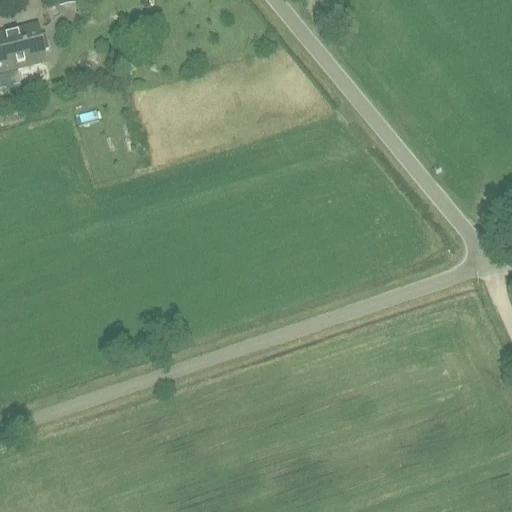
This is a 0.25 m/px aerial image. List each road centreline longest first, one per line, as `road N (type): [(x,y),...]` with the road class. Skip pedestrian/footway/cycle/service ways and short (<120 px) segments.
road 1 (unclassified): [(0,432),(488,264)]
road 2 (unclassified): [(488,264),(274,0)]
